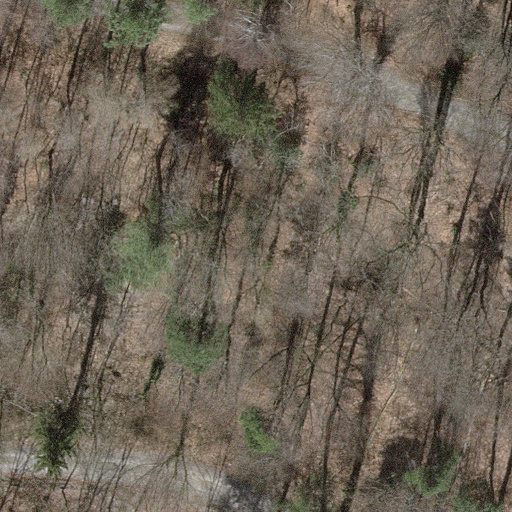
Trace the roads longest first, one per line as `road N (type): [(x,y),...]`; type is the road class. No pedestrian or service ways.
road 1 (track): [(83,0),(266,41),(511,135)]
road 2 (track): [(279,511),(180,469),(0,453)]
